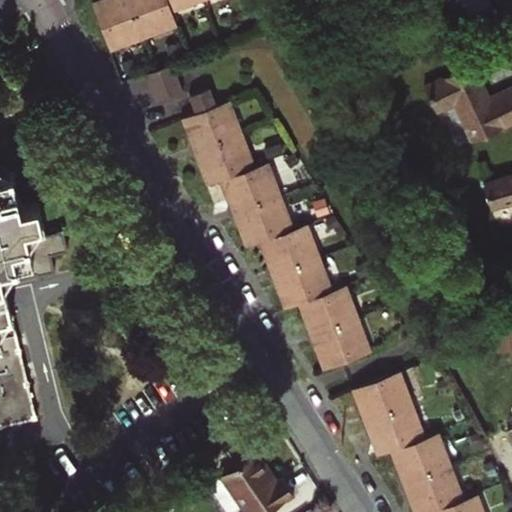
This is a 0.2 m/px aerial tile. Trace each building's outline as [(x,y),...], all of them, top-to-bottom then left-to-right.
[(98,0),(114,47),(181,23),(176,8),(198,0),(98,0)] [(418,34),(419,29),(416,4),(414,0),(413,0),(410,0),(346,40),(345,41),(345,42),(345,43),(347,46),(348,46),(369,60),(374,61),(380,63),(398,52),(400,50),(403,48),(405,47),(408,46),(410,44),(417,40),(418,34)] [(430,80),(442,107),(461,99),(478,137),(511,121),(511,85),(496,92),(481,59),(430,80)] [(175,60),(148,70),(157,97),(185,87),(175,60)] [(348,281),(334,286),(308,219),(296,223),(271,156),(258,161),(232,94),(217,100),(211,82),(192,89),(198,106),(183,112),(206,179),(221,174),(246,242),(260,237),(286,303),(299,298),(324,365),(374,347),(348,281)] [(0,275),(50,263),(46,246),(63,242),(58,222),(41,226),(32,192),(16,197),(7,163),(0,165),(0,418),(34,411),(0,282),(0,275)] [(511,172),(488,179),(495,205),(511,199),(511,172)] [(378,454),(392,448),(417,511),(428,511),(432,511),(487,511),(480,493),(467,498),(440,431),(427,436),(402,369),(354,387),(378,454)] [(248,511),(264,511),(294,493),(283,476),(278,480),(258,449),(223,471),(248,511)]
